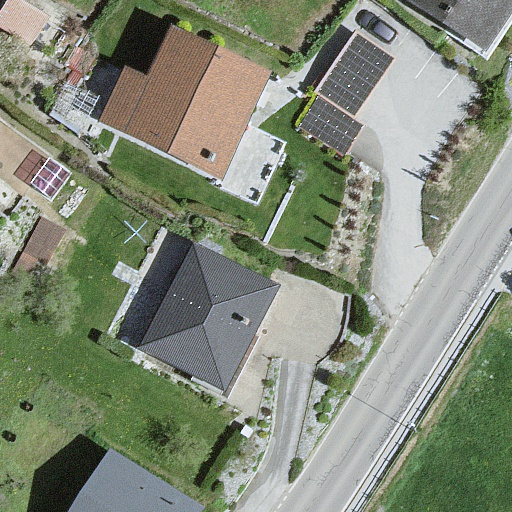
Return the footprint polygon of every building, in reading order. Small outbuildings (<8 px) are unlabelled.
[(39,13),(16,0),(0,0),(0,30),(21,43),(39,13)] [(400,0),(472,51),(507,0),(400,0)] [(160,27),(136,74),(117,65),(90,120),(210,179),(260,76),(160,27)] [(295,122),(339,152),(357,126),(346,119),(388,59),(346,30),(305,89),(314,95),(295,122)] [(56,229),(31,216),(12,252),(36,265),(56,229)] [(119,359),(210,405),(269,289),(178,243),(119,359)] [(57,511),(186,511),(189,508),(99,449),(57,511)]
